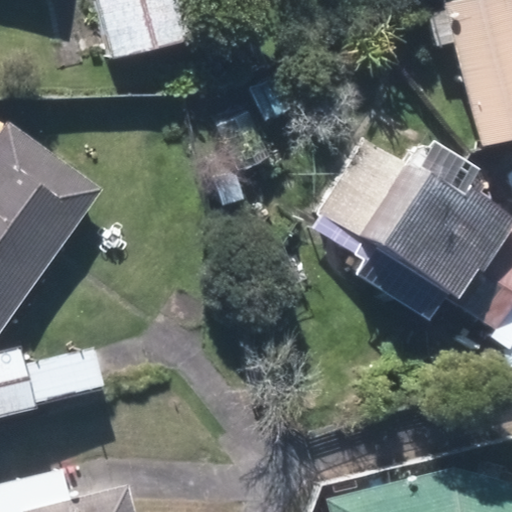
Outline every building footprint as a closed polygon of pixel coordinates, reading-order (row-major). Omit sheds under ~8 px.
[(174,0),(95,0),(107,37),(180,16),(174,0)] [(511,15),(508,0),(439,0),(470,121),(511,110),(511,15)] [(0,289),(90,168),(4,106),(0,111),(0,289)] [(239,111),(207,128),(231,174),(263,157),(239,111)] [(333,210),(339,243),(417,305),(430,279),(511,319),(511,177),(383,113),(376,127),(362,119),(319,203),(333,210)] [(0,408),(107,381),(97,341),(27,359),(23,343),(0,348),(0,408)] [(511,511),(511,478),(440,459),(332,476),(336,511),(511,511)] [(120,511),(114,486),(16,511),(120,511)]
